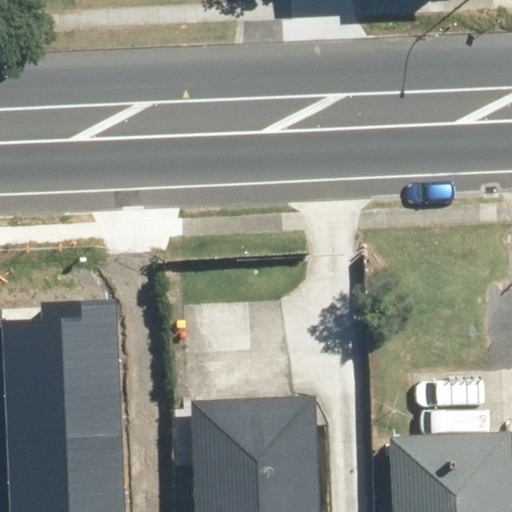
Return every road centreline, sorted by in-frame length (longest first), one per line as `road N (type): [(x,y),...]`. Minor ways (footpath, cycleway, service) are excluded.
road 1 (primary): [(0,124),(511,98)]
road 2 (unknown): [(328,336),(334,511)]
